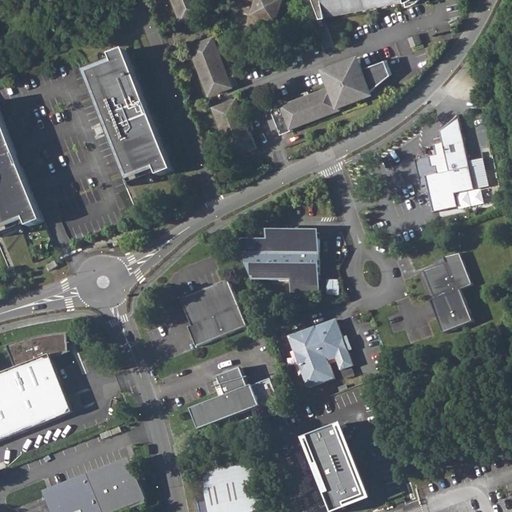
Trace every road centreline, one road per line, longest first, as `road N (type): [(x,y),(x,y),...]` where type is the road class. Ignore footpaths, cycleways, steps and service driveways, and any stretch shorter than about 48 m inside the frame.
road 1 (tertiary): [(222,210),(384,126),(438,80),(486,0)]
road 2 (residential): [(222,210),(140,0)]
road 3 (residential): [(177,511),(154,410),(108,301)]
road 4 (tertiary): [(117,270),(222,210)]
